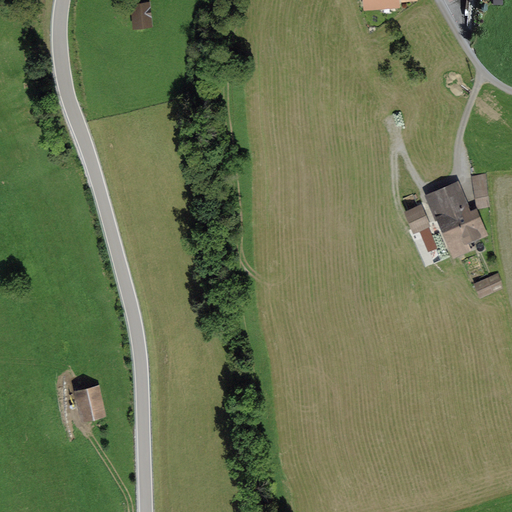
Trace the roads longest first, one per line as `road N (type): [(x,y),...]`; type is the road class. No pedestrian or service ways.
road 1 (tertiary): [(146,511),(138,345),(71,94),(67,0)]
road 2 (unclassified): [(437,0),(484,76),(511,92)]
